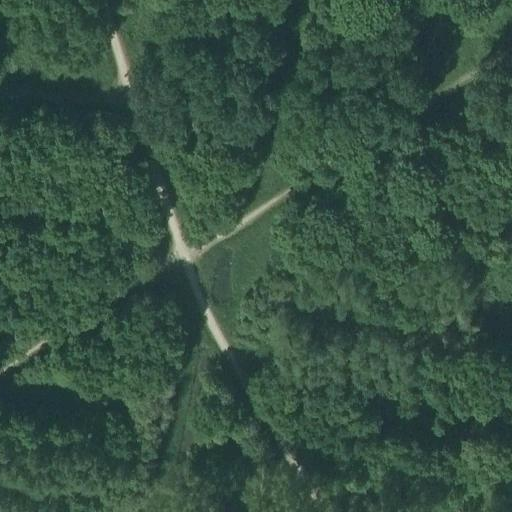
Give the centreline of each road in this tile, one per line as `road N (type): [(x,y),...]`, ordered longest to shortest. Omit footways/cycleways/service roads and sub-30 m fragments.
road 1 (track): [(0,374),(511,50)]
road 2 (track): [(321,511),(216,339),(180,258),(100,0)]
road 3 (track): [(0,95),(129,100)]
